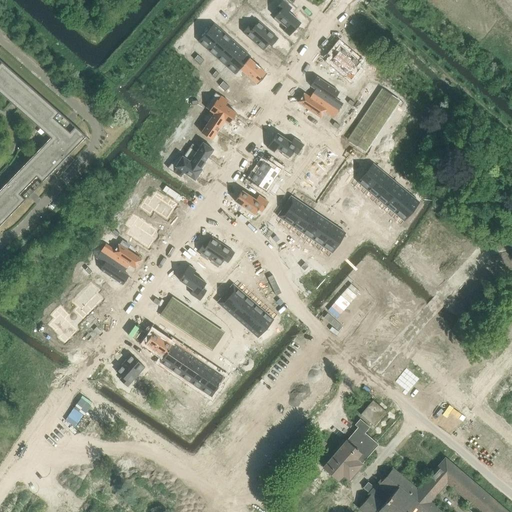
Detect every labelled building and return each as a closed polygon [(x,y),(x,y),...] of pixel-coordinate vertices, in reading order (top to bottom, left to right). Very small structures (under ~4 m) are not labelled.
[(275,17),(273,19),(279,24),(281,22),(286,27),(283,31),(289,36),(301,23),(288,12),(291,8),(282,0),(275,9),(278,12),(274,17),(275,17)] [(240,9),(234,16),(239,20),(245,13),(249,8),(244,4),(240,9)] [(250,23),(242,32),(263,50),(268,44),(271,46),(278,38),(258,21),(254,26),(250,23)] [(213,23),(198,41),(207,50),(223,32),(213,23)] [(223,32),(207,50),(216,58),(232,40),(223,32)] [(232,40),(216,58),(225,66),(241,48),(232,40)] [(335,55),(330,61),(350,79),(358,70),(355,67),(359,62),(339,45),(332,53),(335,55)] [(241,48),(225,66),(235,74),(239,69),(249,58),(250,56),(241,48)] [(250,58),(240,69),(258,84),(267,73),(250,58)] [(0,92),(50,137),(0,189),(0,225),(69,154),(86,136),(0,60),(0,92)] [(317,77),(311,86),(316,89),(313,93),(339,111),(343,105),(335,99),(340,92),(317,77)] [(212,85),(211,87),(217,90),(215,92),(224,98),(227,93),(224,91),(213,81),(212,83),(211,84),(212,85)] [(189,87),(185,93),(197,101),(201,95),(189,87)] [(366,143),(369,145),(399,100),(382,88),(352,134),(356,137),(359,139),(362,141),(366,143)] [(205,107),(210,111),(210,110),(224,120),(229,123),(236,113),(225,105),(228,101),(224,98),(215,92),(205,107)] [(304,93),(298,102),(321,118),(326,111),(335,117),(339,111),(313,93),(310,97),(304,93)] [(177,110),(172,117),(179,121),(184,115),(177,110)] [(207,123),(201,132),(211,139),(224,120),(210,110),(210,111),(203,120),(207,123)] [(277,133),(267,148),(274,152),(276,148),(282,152),(281,154),(288,159),(289,157),(293,152),(297,155),(303,145),(293,138),(291,142),(277,133)] [(183,157),(200,169),(200,168),(213,149),(203,142),(199,148),(196,151),(190,147),(183,157)] [(192,143),(190,147),(196,151),(199,148),(192,143)] [(179,154),(167,168),(181,177),(183,173),(195,180),(202,169),(200,168),(200,169),(183,157),(179,154)] [(253,176),(250,180),(265,190),(266,190),(266,189),(274,195),(279,186),(278,186),(272,181),(273,179),(274,178),(280,169),(279,168),(278,168),(271,163),(269,166),(263,161),(254,174),(253,176)] [(372,163),(357,182),(366,190),(382,171),(372,163)] [(382,171),(366,190),(376,198),(391,179),(382,171)] [(391,179),(376,198),(385,205),(400,187),(391,179)] [(400,187),(385,205),(394,213),(410,194),(400,187)] [(242,190),(234,201),(254,214),(258,209),(262,212),(268,202),(258,195),(255,199),(242,190)] [(147,198),(140,208),(150,214),(153,210),(167,219),(177,205),(170,200),(167,204),(162,200),(163,198),(156,194),(155,196),(154,195),(151,200),(147,198)] [(410,194),(394,213),(404,221),(419,202),(410,195),(410,194)] [(285,215),(282,219),(292,226),(305,206),(295,199),(292,204),(290,207),(287,211),(285,215)] [(305,206),(292,226),(302,233),(315,212),(305,206)] [(315,212),(302,233),(312,239),(325,219),(315,212)] [(133,215),(127,225),(131,228),(127,233),(149,248),(155,239),(152,237),(156,230),(133,215)] [(325,219),(312,239),(321,246),(335,226),(325,219)] [(335,226),(321,246),(332,253),(345,233),(335,226)] [(204,242),(198,251),(201,253),(200,255),(207,260),(208,258),(212,260),(210,262),(217,267),(219,265),(220,265),(224,260),(228,263),(234,253),(211,237),(207,244),(204,242)] [(105,245),(101,251),(126,268),(129,264),(135,268),(141,259),(126,249),(129,245),(122,241),(120,245),(119,244),(114,251),(105,245)] [(101,251),(97,257),(105,262),(100,269),(123,285),(129,276),(124,272),(126,268),(101,251)] [(189,265),(179,279),(193,289),(190,293),(200,300),(207,290),(203,287),(206,282),(193,273),(196,269),(189,265)] [(225,274),(221,280),(226,284),(230,279),(225,274)] [(91,284),(73,303),(78,307),(74,311),(83,319),(102,299),(96,294),(99,291),(91,284)] [(233,284),(229,289),(233,292),(237,288),(233,284)] [(225,301),(221,306),(230,314),(246,295),(237,288),(233,292),(229,297),(225,301)] [(229,289),(225,293),(229,297),(233,292),(229,289)] [(225,293),(221,298),(225,301),(229,297),(225,293)] [(246,295),(230,314),(239,322),(255,303),(246,295)] [(221,298),(217,302),(221,306),(225,301),(221,298)] [(175,301),(164,318),(207,348),(218,331),(175,301)] [(255,303),(239,322),(248,330),(264,311),(255,303)] [(51,324),(50,325),(56,331),(57,329),(62,334),(59,338),(65,343),(77,330),(65,319),(69,315),(60,307),(52,315),(55,319),(51,323),(51,324)] [(264,311),(248,330),(258,338),(274,319),(264,311)] [(152,331),(145,343),(164,356),(172,344),(152,331)] [(164,356),(160,362),(170,369),(183,349),(173,342),(172,344),(164,356)] [(183,349),(170,369),(180,376),(194,356),(183,349)] [(131,354),(116,372),(122,377),(120,380),(128,386),(145,366),(131,354)] [(194,356),(180,376),(190,383),(204,363),(194,356)] [(204,363),(190,383),(200,389),(214,370),(204,363)] [(214,370),(200,389),(211,396),(224,377),(214,370)] [(374,426),(384,414),(386,411),(372,400),(360,414),(374,426)] [(330,454),(321,464),(323,466),(338,480),(343,474),(348,479),(353,474),(362,463),(363,463),(364,462),(379,444),(373,440),(364,432),(369,427),(360,418),(355,424),(358,427),(347,439),(346,440),(345,441),(343,439),(334,450),(330,454)] [(480,511),(508,511),(444,458),(417,489),(392,468),(375,488),(368,482),(363,487),(370,493),(358,508),(363,511),(440,511),(430,502),(447,482),(471,503),(467,508),(471,511),(480,511)]
